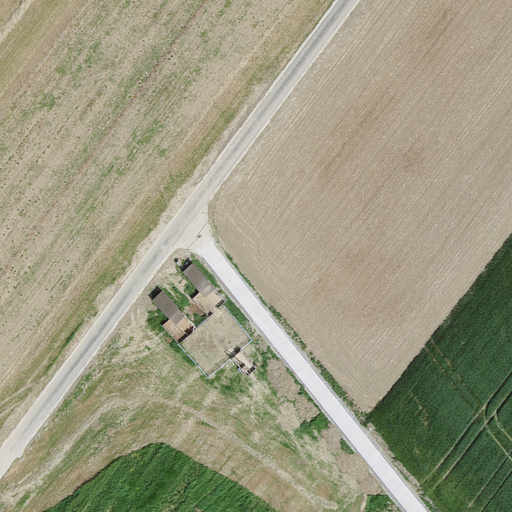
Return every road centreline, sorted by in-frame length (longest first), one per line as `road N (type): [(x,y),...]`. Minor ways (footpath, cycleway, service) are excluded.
road 1 (track): [(364,0),(0,480)]
road 2 (track): [(212,208),(447,511)]
